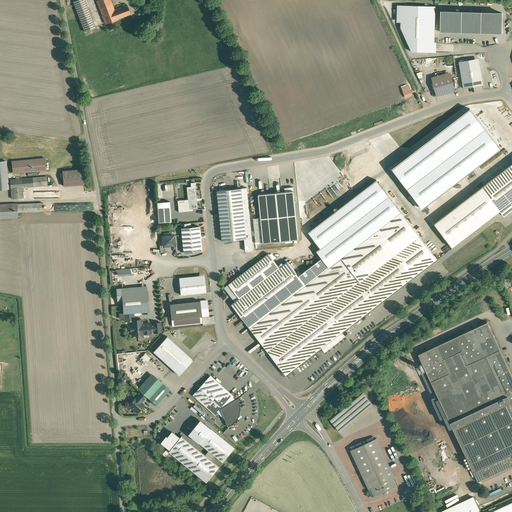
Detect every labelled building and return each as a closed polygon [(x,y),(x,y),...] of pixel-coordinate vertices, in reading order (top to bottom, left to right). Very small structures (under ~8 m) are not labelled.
[(95,28),(84,0),(77,0),(73,2),(79,17),(85,32),(95,28)] [(109,0),(99,0),(97,1),(102,15),(114,10),(109,0)] [(114,10),(102,15),(105,24),(131,15),(127,5),(114,10)] [(401,27),(412,51),(434,52),(435,7),(398,6),(397,22),(401,22),(401,27)] [(502,13),(441,12),(441,32),(502,34),(502,13)] [(479,59),(459,62),(463,88),(483,85),(479,59)] [(451,76),(433,81),(437,96),(455,91),(451,76)] [(45,159),(12,162),(13,173),(46,170),(45,161),(45,159)] [(47,177),(8,180),(6,161),(1,162),(0,161),(0,189),(11,189),(12,200),(23,199),(22,188),(48,186),(47,177)] [(511,162),(482,186),(501,210),(504,215),(511,208),(511,162)] [(83,170),(63,171),(64,186),(84,185),(83,170)] [(192,185),(188,186),(189,198),(190,210),(198,209),(195,181),(191,182),(192,185)] [(501,210),(482,186),(434,224),(452,248),(501,210)] [(241,188),(217,191),(222,241),(247,239),(241,188)] [(285,192),(258,195),(263,243),(285,241),(292,240),(298,240),(294,191),(285,192)] [(190,210),(189,198),(178,199),(179,211),(190,210)] [(169,201),(156,202),(158,223),(171,222),(169,201)] [(17,204),(0,204),(0,218),(17,218),(17,213),(17,204)] [(43,204),(17,204),(17,213),(43,212),(43,204)] [(350,251),(341,258),(378,306),(437,260),(401,212),(352,249),(350,251)] [(199,227),(181,229),(182,235),(182,237),(184,253),(202,251),(199,227)] [(334,251),(300,278),(305,285),(341,258),(350,251),(352,249),(336,229),(324,238),(334,251)] [(174,236),(162,236),(163,246),(175,245),(174,236)] [(269,254),(228,284),(239,299),(279,268),(269,254)] [(341,258),(305,285),(323,309),(342,333),(378,306),(341,258)] [(300,278),(287,262),(279,268),(239,299),(235,302),(231,305),(267,352),(323,309),(305,285),(300,278)] [(179,279),(181,297),(207,294),(205,276),(179,279)] [(239,299),(228,284),(225,287),(235,302),(239,299)] [(147,288),(121,290),(123,313),(124,313),(133,312),(149,311),(147,288)] [(207,300),(200,301),(202,317),(208,316),(207,300)] [(200,301),(170,304),(171,320),(202,317),(200,301)] [(323,309),(267,352),(286,376),(322,348),(325,352),(345,337),(342,333),(323,309)] [(133,312),(124,313),(125,321),(131,321),(131,320),(134,320),(133,312)] [(202,317),(171,320),(172,326),(202,323),(202,317)] [(134,320),(131,320),(131,321),(132,326),(130,326),(131,331),(132,331),(132,335),(143,335),(143,334),(148,333),(147,324),(142,324),(142,320),(134,320)] [(489,321),(419,354),(425,368),(495,336),(489,321)] [(194,361),(167,336),(153,352),(180,376),(194,361)] [(511,372),(495,336),(425,368),(478,482),(511,465),(511,372)] [(152,374),(138,389),(141,392),(146,397),(156,405),(170,390),(152,374)] [(233,397),(210,377),(193,395),(216,416),(218,413),(232,398),(233,397)] [(141,392),(136,398),(135,397),(132,401),(129,405),(137,413),(144,405),(141,402),(146,397),(141,392)] [(363,392),(330,420),(339,432),(372,404),(363,392)] [(232,398),(218,413),(226,420),(228,425),(232,422),(236,419),(238,415),(239,410),(239,405),(237,400),(234,401),(232,398)] [(188,432),(223,462),(235,448),(200,418),(188,432)] [(173,433),(168,438),(167,437),(163,443),(171,450),(180,438),(173,433)] [(220,467),(182,436),(180,438),(171,450),(169,452),(207,482),(220,467)] [(399,486),(377,439),(351,451),(373,498),(399,486)] [(476,511),(479,511),(473,497),(440,511),(476,511)] [(511,511),(511,498),(483,511),(511,511)]
